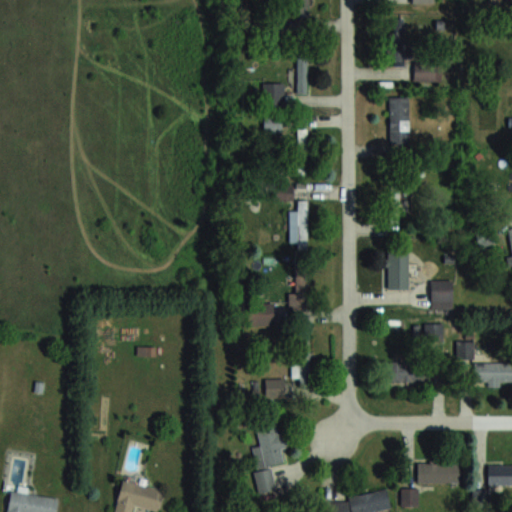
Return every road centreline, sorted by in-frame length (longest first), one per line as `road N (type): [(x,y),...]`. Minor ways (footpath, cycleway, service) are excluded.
road 1 (residential): [(347,0),(353,422)]
road 2 (residential): [(511,420),(353,422)]
